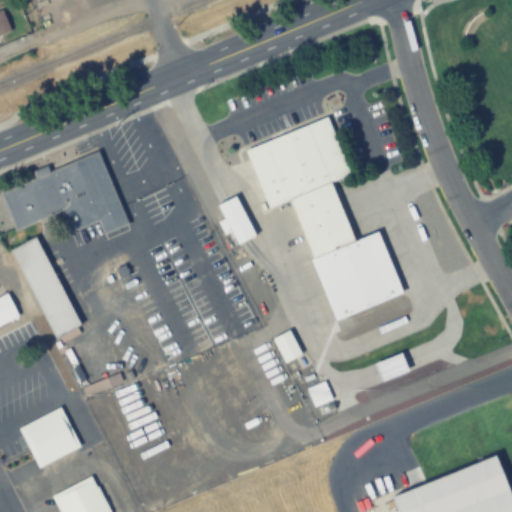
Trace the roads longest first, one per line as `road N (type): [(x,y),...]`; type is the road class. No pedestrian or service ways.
road 1 (primary): [(0,148),(366,0)]
road 2 (residential): [(396,0),(422,110),(511,299)]
